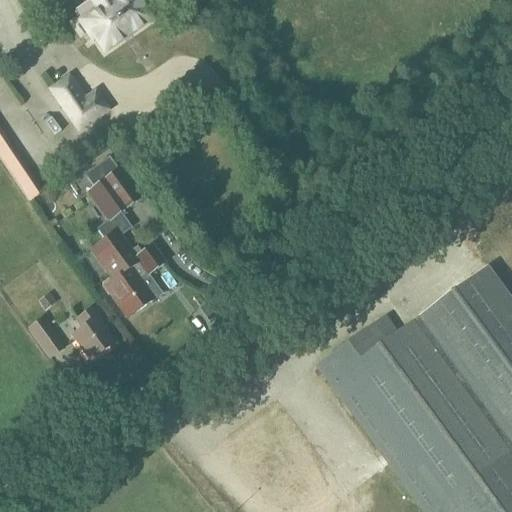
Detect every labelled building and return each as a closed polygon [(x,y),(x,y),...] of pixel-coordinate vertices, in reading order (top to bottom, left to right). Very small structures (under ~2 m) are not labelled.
[(139,0),(95,0),(94,5),(98,10),(80,22),(93,41),(96,38),(105,50),(148,21),(139,8),(143,6),(139,0)] [(49,93),(79,136),(111,113),(96,91),(87,98),(71,77),(49,93)] [(0,160),(29,205),(44,195),(0,128),(0,160)] [(112,281),(113,282),(134,267),(133,266),(138,263),(135,258),(121,238),(131,231),(120,215),(140,200),(120,171),(88,194),(109,223),(97,231),(105,241),(91,251),(113,281),(112,281)] [(113,282),(112,281),(104,287),(127,320),(153,301),(130,270),(138,264),(147,276),(164,264),(151,247),(135,258),(138,263),(133,266),(134,267),(113,282)] [(83,281),(93,269),(77,257),(68,269),(83,281)] [(418,322),(511,449),(511,300),(489,269),(420,320),(421,320),(418,322)] [(105,333),(107,332),(98,320),(99,319),(91,309),(74,321),(81,332),(72,338),(89,362),(113,345),(105,333)] [(511,511),(511,449),(418,322),(415,325),(415,324),(399,335),(386,318),(318,369),(423,511),(511,511)] [(27,330),(49,361),(64,350),(42,319),(27,330)]
